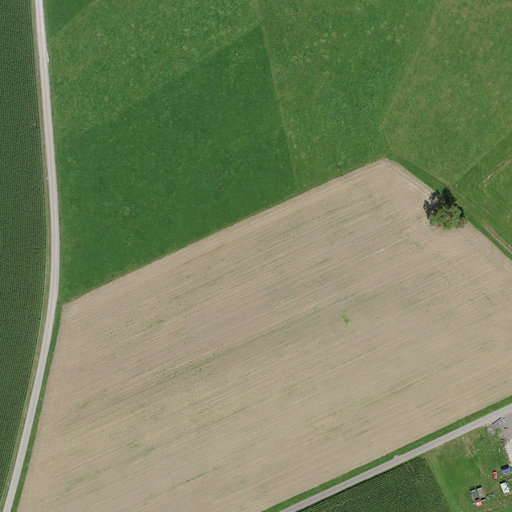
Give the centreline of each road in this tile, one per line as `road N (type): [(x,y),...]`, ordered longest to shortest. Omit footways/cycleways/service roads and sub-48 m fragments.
road 1 (track): [(175,0),(56,278)]
road 2 (track): [(39,0),(56,278)]
road 3 (track): [(282,511),(511,407)]
road 4 (track): [(56,278),(7,511)]
